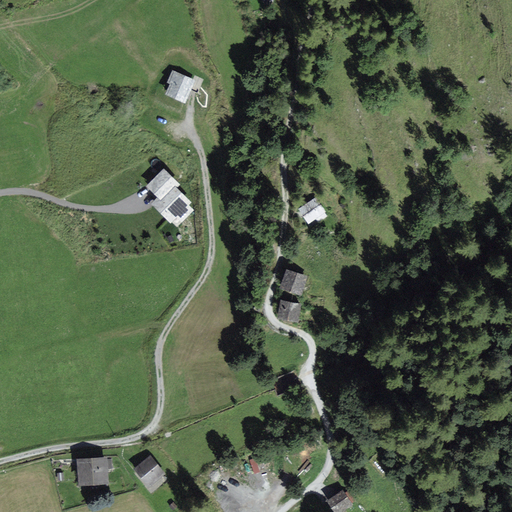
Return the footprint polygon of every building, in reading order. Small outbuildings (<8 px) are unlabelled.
[(193,80),(173,72),(169,81),(173,83),(168,94),(183,101),(189,88),(193,80)] [(178,185),(164,171),(148,187),(158,197),(159,198),(154,204),(170,220),(171,218),(176,222),(189,209),(186,206),(189,203),(175,188),(178,185)] [(324,212),(315,199),(300,209),(309,222),(317,216),(324,212)] [(306,277),(287,271),(281,288),(289,290),(300,294),(306,277)] [(299,305),(282,301),(278,317),(296,321),(298,313),(299,305)] [(163,472),(151,457),(137,468),(149,484),(159,475),(163,472)] [(98,459),(78,460),(80,484),(107,482),(105,458),(98,459)] [(339,511),(351,505),(343,492),(335,497),(329,502),(335,511),(339,511)]
